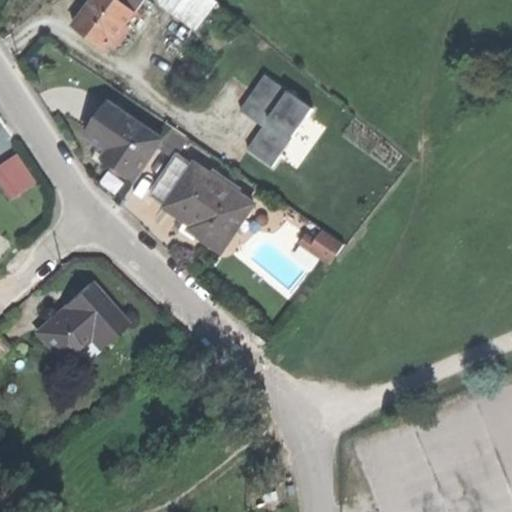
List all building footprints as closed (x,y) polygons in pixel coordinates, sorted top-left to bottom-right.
[(92,38),(107,50),(136,13),(127,6),(119,0),(95,0),(75,26),(92,38)] [(137,0),(132,0),(127,6),(136,13),(143,4),(137,0)] [(219,0),(164,0),(166,4),(200,29),(220,1),(219,0)] [(331,102),(278,64),(248,106),(272,124),(256,146),(285,166),(331,102)] [(120,168),(137,180),(159,147),(164,140),(110,103),(88,136),(110,151),(104,158),(120,168)] [(174,126),(164,140),(159,147),(175,158),(179,152),(190,136),(174,126)] [(22,152),(0,163),(0,179),(10,199),(39,184),(22,152)] [(151,194),(168,206),(196,164),(179,152),(175,158),(151,194)] [(193,228),(224,249),(255,203),(238,192),(212,175),(196,164),(168,206),(184,217),(196,224),(193,228)] [(217,168),(212,175),(238,192),(243,185),(217,168)] [(314,244),(335,259),(345,244),(324,229),(314,244)] [(38,333),(62,362),(93,336),(103,347),(127,327),(110,306),(91,284),(63,307),(66,310),(38,333)]
